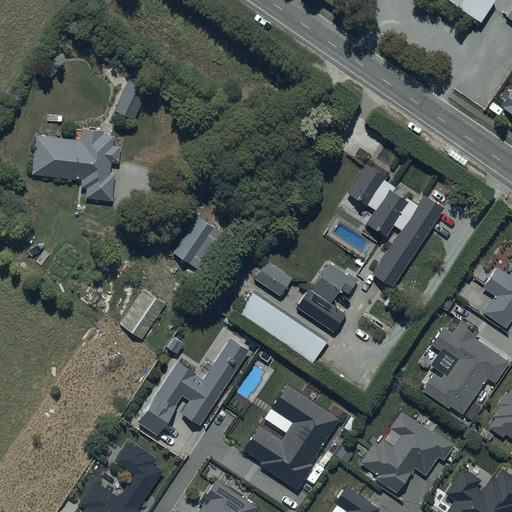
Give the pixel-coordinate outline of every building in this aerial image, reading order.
[(435,0),(472,26),(490,2),(486,0),(435,0)] [(19,113),(36,126),(61,94),(43,81),(19,113)] [(511,89),(501,106),(511,113),(511,89)] [(75,134),(64,132),(63,137),(37,134),(32,173),(86,179),(84,196),(110,199),(117,139),(111,138),(112,131),(76,127),(75,134)] [(397,188),(365,166),(346,193),(374,212),(366,223),(386,237),(393,227),(401,232),(372,273),(390,286),(443,211),(424,198),(417,207),(407,199),(405,201),(393,193),(397,188)] [(225,208),(215,222),(229,231),(238,217),(225,208)] [(198,214),(172,250),(203,272),(228,236),(198,214)] [(267,259),(255,277),(280,294),(292,277),(267,259)] [(329,260),(297,305),(334,332),(348,313),(332,301),(341,288),(347,292),(356,279),(329,260)] [(511,260),(505,272),(495,266),(482,288),(493,295),(483,312),(508,327),(511,320),(511,260)] [(107,263),(82,297),(104,313),(129,279),(107,263)] [(221,273),(211,287),(224,296),(234,282),(221,273)] [(118,322),(140,337),(165,301),(142,286),(118,322)] [(254,290),(247,301),(241,310),(315,361),(329,341),(254,290)] [(421,387),(450,408),(452,405),(462,412),(488,376),(494,381),(509,360),(476,335),(480,329),(462,316),(452,330),(444,325),(431,343),(440,349),(431,363),(445,372),(442,377),(433,370),(421,387)] [(176,359),(136,420),(157,434),(182,396),(189,401),(182,410),(201,422),(249,350),(222,332),(213,346),(219,350),(202,377),(176,359)] [(279,436),(261,424),(244,450),(298,485),(341,418),(287,383),(265,416),(284,428),(279,436)] [(504,437),(507,433),(511,436),(511,387),(509,392),(506,390),(496,405),(499,407),(493,416),(495,417),(489,426),(504,437)] [(377,438),(360,460),(375,471),(373,474),(395,491),(415,466),(424,473),(439,454),(443,457),(454,442),(435,428),(433,432),(404,409),(390,427),(400,434),(394,442),(386,436),(381,441),(377,438)] [(137,511),(140,508),(139,507),(164,469),(155,463),(157,460),(147,453),(148,451),(132,441),(131,444),(128,442),(116,460),(135,472),(121,494),(95,477),(80,502),(85,505),(80,511),(137,511)] [(345,445),(337,455),(348,462),(355,453),(345,445)] [(446,490),(456,497),(447,511),(449,511),(511,511),(511,475),(500,467),(490,483),(462,465),(446,490)] [(253,511),(257,506),(212,476),(195,502),(198,504),(193,511),(253,511)] [(379,511),(382,508),(346,486),(336,502),(347,509),(344,511),(379,511)]
